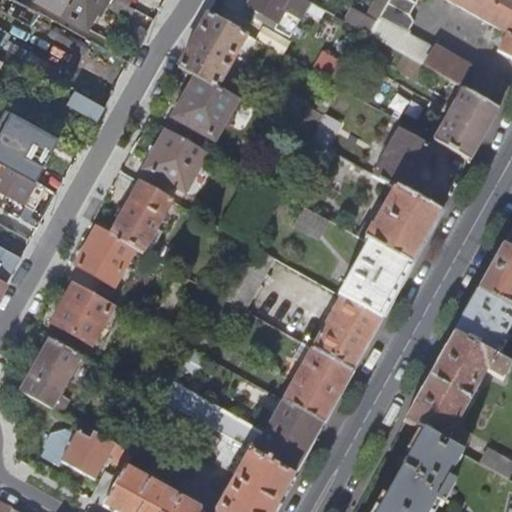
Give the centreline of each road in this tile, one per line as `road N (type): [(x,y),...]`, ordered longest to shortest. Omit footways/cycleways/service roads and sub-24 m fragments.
road 1 (secondary): [(511,157),(309,511)]
road 2 (residential): [(0,337),(193,0)]
